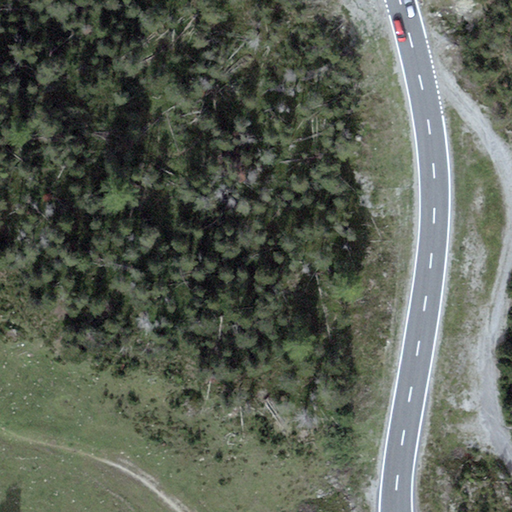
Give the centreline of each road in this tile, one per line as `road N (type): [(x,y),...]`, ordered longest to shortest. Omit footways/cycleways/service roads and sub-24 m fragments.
road 1 (primary): [(400,0),(427,109),(436,200),(396,511)]
road 2 (track): [(511,455),(493,414),(489,374),(511,219)]
road 3 (track): [(511,172),(458,99),(418,66)]
